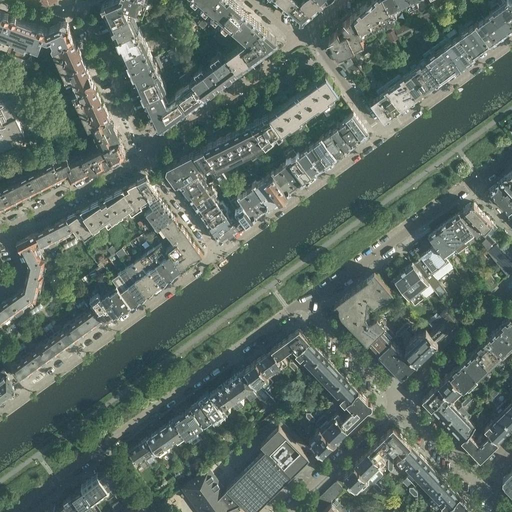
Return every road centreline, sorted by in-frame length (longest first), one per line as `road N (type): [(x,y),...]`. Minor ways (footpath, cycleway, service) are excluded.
road 1 (residential): [(303,300),(14,511)]
road 2 (residential): [(217,253),(0,412)]
road 3 (residential): [(511,153),(303,300)]
road 4 (residential): [(217,253),(381,135)]
road 5 (residential): [(146,152),(304,38)]
road 6 (residential): [(0,231),(146,152)]
road 7 (residential): [(80,5),(146,152)]
road 8 (residential): [(381,135),(511,40)]
road 9 (residential): [(399,401),(288,511)]
road 10 (residential): [(511,298),(399,401)]
road 11 (residential): [(399,401),(303,300)]
road 12 (residential): [(304,38),(381,135)]
road 13 (residential): [(146,152),(217,253)]
